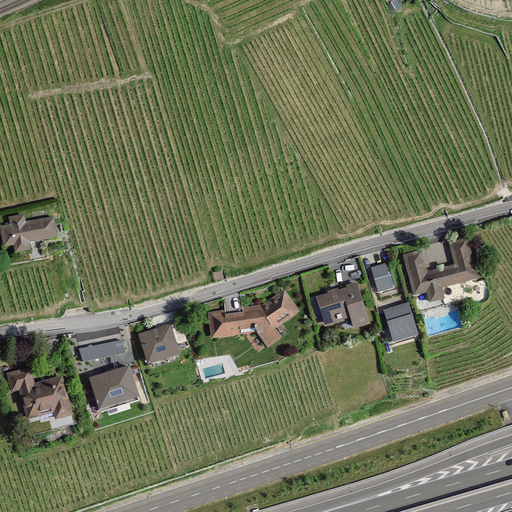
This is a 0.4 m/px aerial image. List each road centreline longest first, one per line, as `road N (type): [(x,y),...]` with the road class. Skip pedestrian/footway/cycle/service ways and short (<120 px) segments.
road 1 (tertiary): [(511,208),(102,319),(0,336)]
road 2 (primary): [(143,511),(511,387)]
road 3 (motorway): [(511,439),(315,511)]
road 4 (motorway): [(511,466),(356,511)]
